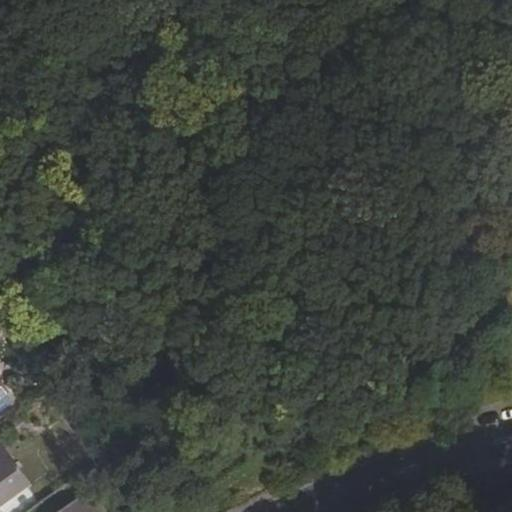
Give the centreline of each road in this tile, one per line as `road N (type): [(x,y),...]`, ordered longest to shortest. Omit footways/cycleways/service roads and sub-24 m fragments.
road 1 (track): [(0,207),(273,0)]
road 2 (tertiary): [(511,430),(408,454),(267,511)]
road 3 (tertiary): [(321,511),(511,446)]
